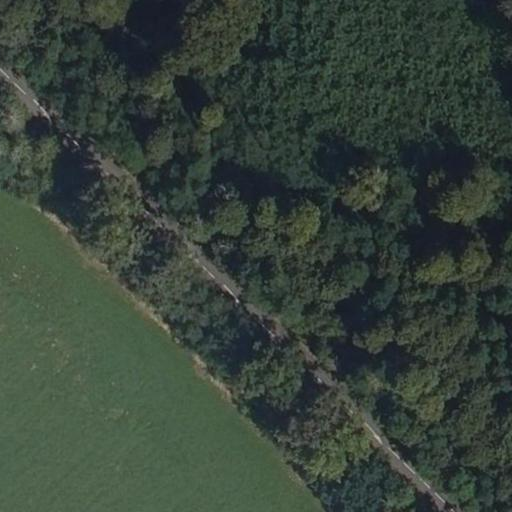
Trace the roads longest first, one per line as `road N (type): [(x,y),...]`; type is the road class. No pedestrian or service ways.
road 1 (secondary): [(0,68),(453,511)]
road 2 (track): [(201,264),(511,245)]
